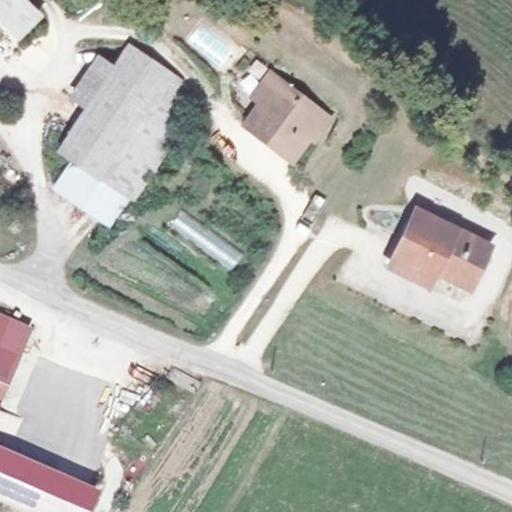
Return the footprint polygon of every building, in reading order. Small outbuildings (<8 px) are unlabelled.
[(35,7),(25,0),(0,0),(0,12),(19,27),(35,7)] [(91,168),(139,198),(152,177),(193,114),(163,96),(175,78),(142,57),(125,46),(61,150),(75,159),(91,168)] [(260,83),(270,92),(283,75),(272,67),(260,83)] [(326,108),(283,75),(270,92),(246,121),(285,150),(309,118),(315,122),(326,108)] [(139,198),(91,168),(73,196),(122,223),(139,198)] [(226,270),(240,253),(183,208),(169,225),(226,270)] [(412,213),(406,226),(434,238),(441,226),(412,213)] [(434,238),(406,226),(388,263),(463,295),(485,246),(441,226),(434,238)] [(0,370),(19,325),(0,317),(0,370)] [(79,511),(87,494),(0,457),(0,501),(26,511),(79,511)]
